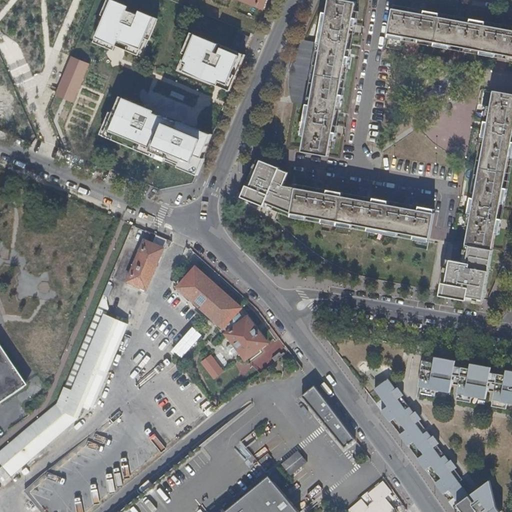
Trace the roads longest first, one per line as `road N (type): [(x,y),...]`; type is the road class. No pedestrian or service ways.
road 1 (unknown): [(196,226),(103,412),(30,476)]
road 2 (unknown): [(323,361),(228,407),(100,511)]
road 3 (residential): [(382,0),(354,169),(445,187)]
road 4 (residential): [(196,226),(290,0)]
road 5 (residential): [(430,511),(289,312)]
road 6 (residential): [(289,312),(323,299),(511,333)]
road 7 (residential): [(0,150),(196,226)]
road 8 (residential): [(289,312),(196,226)]
